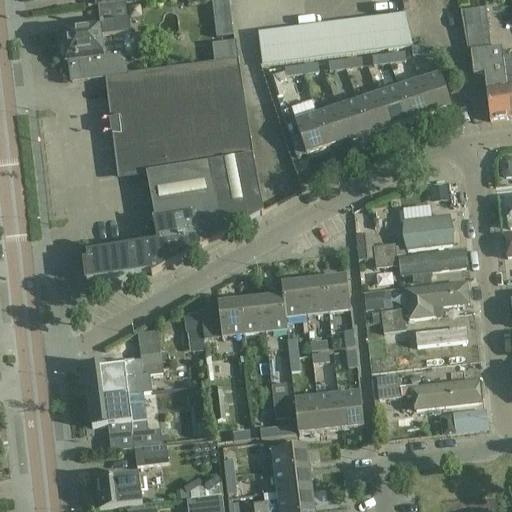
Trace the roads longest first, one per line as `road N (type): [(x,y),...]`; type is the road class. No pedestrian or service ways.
road 1 (residential): [(33,387),(81,345),(406,167),(466,145)]
road 2 (residential): [(33,387),(0,90)]
road 3 (residential): [(466,145),(504,440)]
road 4 (residential): [(380,511),(381,472),(489,458),(504,440)]
road 5 (residential): [(47,511),(33,387)]
